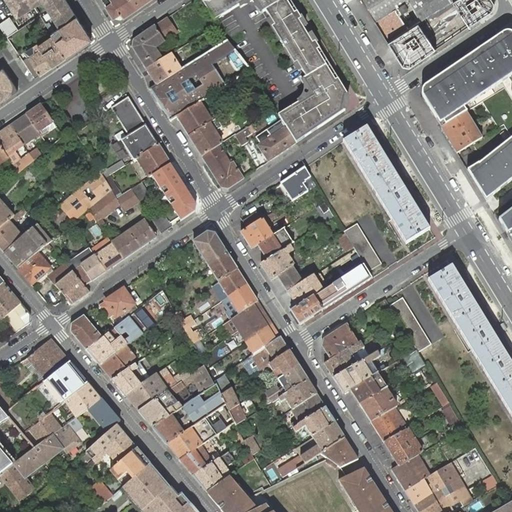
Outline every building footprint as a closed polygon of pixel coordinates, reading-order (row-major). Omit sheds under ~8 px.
[(6,0),(17,17),(43,1),(59,28),(77,16),(66,0),(6,0)] [(124,17),(137,8),(131,0),(112,0),(113,1),(106,6),(113,18),(121,20),(124,17)] [(131,0),(137,8),(149,0),(131,0)] [(200,0),(214,21),(248,0),(255,0),(262,12),(265,10),(270,18),(274,26),(272,27),(294,65),(297,63),(301,70),(306,78),(315,93),(298,103),(278,115),(286,127),(296,144),(341,113),(345,92),(338,79),(335,81),(316,51),(307,35),(303,29),(294,14),(285,0),(200,0)] [(408,0),(362,0),(375,20),(408,0)] [(408,0),(375,20),(387,40),(408,28),(414,24),(413,22),(411,19),(407,22),(406,25),(403,20),(405,19),(410,16),(407,12),(407,11),(413,8),(418,16),(419,18),(421,20),(453,0),(408,0)] [(408,28),(387,40),(403,65),(410,66),(493,10),(495,3),(493,0),(453,0),(421,20),(419,21),(414,24),(408,28)] [(296,12),(294,14),(303,29),(306,28),(296,12)] [(91,40),(77,16),(52,33),(53,35),(67,57),(91,40)] [(0,23),(0,26),(8,38),(18,30),(9,17),(0,23)] [(175,29),(167,17),(154,26),(134,41),(132,48),(146,70),(162,60),(154,48),(164,41),(162,38),(175,29)] [(162,38),(164,41),(178,32),(175,29),(162,38)] [(492,119),(498,128),(502,125),(511,140),(511,144),(481,169),(478,164),(467,170),(485,200),(511,179),(511,32),(506,31),(423,88),(421,95),(429,108),(441,128),(466,113),(483,103),(492,119)] [(310,34),(307,35),(316,51),(319,49),(310,34)] [(53,66),(67,57),(53,35),(50,37),(52,39),(40,47),(53,66)] [(52,39),(50,37),(47,39),(44,41),(39,45),(40,47),(52,39)] [(200,102),(250,70),(227,41),(181,70),(156,85),(150,89),(170,121),(176,117),(200,102)] [(39,45),(37,43),(33,46),(37,51),(28,57),(40,75),(53,66),(40,47),(39,45)] [(25,52),(28,57),(37,51),(33,46),(25,52)] [(156,85),(181,70),(170,54),(162,60),(146,70),(156,85)] [(0,98),(2,97),(4,100),(18,90),(2,69),(0,70),(0,98)] [(297,101),(298,103),(315,93),(306,78),(303,79),(311,91),(297,101)] [(121,141),(134,161),(137,158),(158,145),(146,125),(128,98),(111,109),(129,136),(121,141)] [(203,107),(200,102),(176,117),(189,136),(209,123),(213,121),(211,119),(203,107)] [(41,136),(49,132),(46,127),(53,122),(41,105),(26,115),(38,132),(39,134),(41,136)] [(203,107),(211,119),(213,118),(205,106),(203,107)] [(441,128),(457,153),(481,138),(482,138),(466,113),(441,128)] [(38,132),(26,115),(10,126),(23,145),(39,134),(38,132)] [(222,127),(217,119),(215,119),(213,121),(209,123),(189,136),(202,157),(219,146),(222,144),(214,132),(222,127)] [(49,132),(56,127),(53,122),(46,127),(49,132)] [(238,124),(232,128),(236,134),(242,129),(238,124)] [(10,126),(0,132),(0,146),(7,156),(23,145),(10,126)] [(252,134),(248,127),(235,136),(242,147),(248,142),(246,138),(252,134)] [(268,162),(296,144),(286,127),(271,137),(267,130),(258,136),(256,138),(260,144),(258,146),(268,162)] [(367,127),(343,143),(381,204),(391,220),(406,244),(430,230),(367,127)] [(39,134),(23,145),(25,148),(41,136),(39,134)] [(256,138),(258,136),(256,134),(252,137),(253,139),(258,146),(260,144),(256,138)] [(45,143),(49,148),(57,142),(53,136),(45,143)] [(478,164),(481,169),(511,144),(511,140),(511,139),(478,164)] [(23,145),(7,156),(8,159),(25,148),(23,145)] [(158,145),(137,158),(149,178),(152,176),(170,164),(158,145)] [(0,146),(0,164),(2,163),(5,161),(8,159),(7,156),(0,146)] [(229,189),(244,179),(233,162),(230,164),(229,161),(226,158),(223,152),(219,146),(202,157),(221,187),(229,189)] [(29,154),(34,161),(41,155),(37,149),(29,154)] [(14,167),(18,173),(34,161),(29,154),(14,167)] [(88,154),(84,157),(90,166),(94,163),(88,154)] [(121,161),(101,174),(102,175),(104,179),(109,176),(111,175),(125,166),(121,161)] [(196,205),(170,164),(152,176),(181,221),(195,212),(196,205)] [(90,170),(94,176),(100,172),(96,166),(90,170)] [(311,177),(303,168),(281,184),(282,187),(286,192),(288,195),(291,199),(292,201),(308,191),(303,184),(306,182),(305,181),(306,180),(311,177)] [(89,210),(112,191),(111,191),(104,179),(102,175),(101,174),(100,172),(94,176),(59,205),(74,222),(89,210)] [(109,176),(104,179),(111,191),(112,191),(116,198),(122,195),(109,176)] [(315,176),(308,181),(313,188),(320,183),(315,176)] [(308,191),(312,188),(306,180),(305,181),(306,182),(303,184),(308,191)] [(150,195),(141,182),(131,189),(140,202),(145,198),(150,195)] [(116,198),(112,191),(89,210),(101,227),(105,223),(102,219),(120,205),(124,212),(140,202),(131,189),(122,195),(116,198)] [(148,203),(145,198),(140,202),(143,207),(148,203)] [(321,213),(329,208),(326,203),(319,208),(321,213)] [(33,228),(37,225),(34,221),(20,233),(18,230),(15,227),(12,224),(26,212),(23,209),(14,217),(11,219),(9,221),(0,229),(0,248),(4,254),(24,237),(33,228)] [(4,211),(11,219),(14,217),(6,209),(4,211)] [(511,210),(498,221),(505,232),(507,235),(511,231),(511,210)] [(0,229),(9,221),(11,219),(4,211),(1,214),(0,213),(0,229)] [(242,221),(248,229),(262,220),(256,212),(242,221)] [(152,220),(162,234),(172,227),(162,213),(152,220)] [(276,234),(278,232),(276,228),(279,226),(277,224),(274,225),(272,223),(271,221),(277,217),(274,213),(268,216),(263,219),(271,231),(273,235),(276,234)] [(251,249),(258,245),(272,236),(273,235),(271,231),(263,219),(262,220),(248,229),(241,233),(251,249)] [(124,260),(157,237),(146,221),(112,244),(113,245),(116,249),(124,260)] [(364,265),(369,272),(382,264),(357,224),(344,232),(345,234),(353,246),(354,249),(364,265)] [(48,244),(51,241),(37,225),(33,228),(24,237),(4,254),(11,261),(18,269),(37,253),(47,245),(48,244)] [(193,242),(210,268),(228,255),(215,234),(208,233),(193,242)] [(346,251),(353,246),(345,234),(338,238),(346,251)] [(258,245),(268,260),(282,252),(276,242),(272,236),(258,245)] [(106,272),(124,260),(116,249),(113,245),(96,257),(106,272)] [(271,281),(278,276),(292,268),(294,266),(291,261),(290,259),(289,258),(287,255),(289,254),(290,253),(287,248),(282,252),(268,260),(261,265),(271,281)] [(354,249),(350,252),(360,267),(364,265),(354,249)] [(51,269),(37,253),(18,269),(25,277),(31,285),(51,269)] [(228,255),(210,268),(219,282),(237,270),(228,255)] [(92,282),(106,272),(96,257),(95,256),(87,262),(84,257),(68,267),(72,273),(73,272),(84,286),(92,282)] [(72,273),(68,267),(65,264),(49,278),(56,286),(72,273)] [(511,363),(452,265),(428,280),(458,329),(471,350),(511,416),(511,363)] [(278,276),(288,292),(302,283),(299,278),(292,268),(278,276)] [(247,285),(237,270),(219,282),(228,297),(247,285)] [(90,293),(84,286),(73,272),(72,273),(56,286),(66,299),(72,305),(90,293)] [(323,291),(313,276),(309,279),(307,279),(317,295),(323,291)] [(298,308),(314,297),(317,295),(307,279),(304,282),(302,283),(288,292),(298,308)] [(219,282),(212,287),(221,302),(228,297),(219,282)] [(12,294),(4,284),(0,287),(0,322),(21,304),(12,294)] [(342,298),(333,284),(323,291),(317,295),(314,297),(323,311),(342,298)] [(257,302),(247,285),(228,297),(239,314),(257,302)] [(175,311),(166,297),(163,290),(137,310),(125,320),(115,328),(113,330),(106,336),(102,339),(87,351),(100,366),(115,355),(127,346),(128,345),(164,319),(168,316),(175,311)] [(125,320),(137,310),(134,305),(128,296),(124,290),(106,301),(100,306),(108,318),(115,314),(117,317),(121,314),(125,320)] [(128,296),(134,305),(139,302),(133,293),(128,296)] [(301,325),(323,311),(314,297),(298,308),(291,312),(300,325),(301,325)] [(403,298),(389,306),(393,312),(397,319),(403,328),(407,334),(416,350),(418,353),(432,344),(403,298)] [(389,306),(385,300),(377,305),(384,318),(393,312),(389,306)] [(254,355),(280,338),(257,302),(239,314),(231,319),(254,355)] [(21,304),(6,318),(16,332),(30,323),(31,316),(30,315),(21,304)] [(175,312),(175,311),(168,316),(172,321),(178,317),(175,312)] [(172,321),(168,316),(164,319),(167,324),(172,321)] [(71,332),(87,351),(102,339),(84,317),(72,324),(71,332)] [(322,347),(331,360),(347,350),(358,343),(347,325),(324,339),(322,347)] [(402,337),(407,334),(403,328),(398,331),(402,337)] [(188,335),(193,345),(202,339),(197,330),(188,335)] [(252,356),(261,370),(269,365),(274,362),(273,362),(289,352),(280,338),(254,355),(252,356)] [(43,383),(70,362),(51,339),(28,359),(20,363),(24,367),(30,362),(43,377),(39,381),(41,384),(43,383)] [(347,350),(351,356),(364,347),(361,342),(358,343),(347,350)] [(100,366),(112,381),(127,370),(132,367),(129,364),(137,358),(127,346),(115,355),(100,366)] [(372,377),(378,373),(386,368),(384,366),(377,370),(372,362),(381,357),(387,351),(385,348),(378,352),(362,362),(365,366),(372,377)] [(366,349),(358,352),(361,359),(369,355),(366,349)] [(324,364),(333,379),(357,365),(351,356),(347,350),(331,360),(324,364)] [(414,372),(425,365),(418,353),(416,350),(408,355),(405,357),(414,372)] [(274,362),(269,365),(278,379),(298,366),(289,352),(273,362),(274,362)] [(261,370),(252,356),(243,362),(251,376),(258,372),(261,370)] [(129,364),(132,367),(135,364),(140,362),(137,358),(129,364)] [(438,367),(449,387),(460,381),(449,361),(438,367)] [(88,384),(70,362),(41,384),(37,388),(55,410),(88,384)] [(343,394),(350,390),(371,377),(372,377),(365,366),(362,362),(357,365),(333,379),(343,394)] [(112,381),(125,396),(142,385),(132,373),(138,368),(135,364),(132,367),(127,370),(112,381)] [(194,380),(202,394),(215,386),(213,382),(204,366),(191,375),(187,378),(181,382),(185,386),(194,380)] [(298,366),(278,379),(282,386),(278,388),(277,386),(272,389),(266,393),(272,402),(278,399),(307,380),(298,366)] [(125,396),(138,412),(156,400),(168,391),(177,385),(181,382),(187,378),(184,374),(173,381),(167,372),(170,370),(168,367),(165,369),(160,372),(156,374),(142,385),(125,396)] [(221,377),(223,381),(230,376),(228,373),(221,377)] [(380,392),(381,391),(385,389),(387,388),(378,373),(372,377),(371,377),(380,392)] [(0,407),(5,413),(15,406),(0,388),(0,387),(6,383),(0,375),(0,407)] [(216,385),(221,395),(229,390),(223,381),(221,377),(215,381),(216,385)] [(350,390),(360,404),(380,392),(371,377),(350,390)] [(316,394),(307,380),(278,399),(280,403),(285,400),(292,410),(316,394)] [(138,412),(153,428),(170,416),(171,416),(182,408),(172,396),(185,387),(185,386),(181,382),(177,385),(168,391),(156,400),(138,412)] [(444,407),(449,403),(437,383),(431,386),(444,407)] [(68,405),(77,417),(87,409),(101,397),(88,384),(66,402),(68,405)] [(226,404),(221,395),(216,385),(215,386),(202,394),(182,408),(171,416),(170,416),(153,428),(167,445),(183,434),(180,428),(191,421),(195,426),(226,404)] [(266,393),(272,389),(271,388),(263,393),(270,404),(272,402),(266,393)] [(229,390),(221,395),(226,404),(229,411),(238,405),(239,404),(231,389),(229,390)] [(393,409),(394,408),(397,407),(385,389),(381,391),(393,409)] [(360,404),(371,422),(389,411),(393,409),(381,391),(380,392),(360,404)] [(325,408),(316,394),(292,410),(298,420),(290,425),(293,429),(325,408)] [(87,409),(107,433),(121,421),(101,397),(87,409)] [(229,411),(226,404),(195,426),(191,429),(183,434),(167,445),(180,461),(194,451),(200,446),(209,440),(212,439),(234,423),(229,411)] [(245,420),(238,405),(229,411),(234,423),(236,425),(240,423),(245,420)] [(450,406),(442,411),(446,418),(452,427),(460,422),(450,406)] [(0,407),(0,475),(35,449),(29,442),(26,438),(23,435),(5,413),(0,407)] [(312,438),(335,423),(325,408),(293,429),(296,433),(304,428),(305,426),(307,429),(310,434),(312,438)] [(389,411),(402,432),(407,429),(394,408),(393,409),(389,411)] [(384,443),(402,432),(389,411),(371,422),(384,443)] [(29,442),(35,449),(40,445),(55,433),(62,428),(53,416),(51,413),(29,430),(23,435),(26,438),(32,433),(35,438),(29,442)] [(35,449),(0,475),(0,476),(18,500),(33,489),(28,483),(30,481),(27,477),(66,448),(69,451),(81,442),(75,434),(84,427),(77,417),(62,428),(55,433),(40,445),(35,449)] [(305,464),(320,454),(345,438),(335,423),(312,438),(317,446),(301,457),(272,475),(275,479),(277,482),(305,464)] [(124,433),(117,425),(107,433),(86,452),(92,460),(105,449),(124,433)] [(408,428),(413,438),(416,436),(410,427),(408,428)] [(417,455),(422,452),(413,438),(408,428),(407,429),(402,432),(417,455)] [(239,444),(243,441),(239,432),(234,436),(239,444)] [(384,443),(399,466),(417,455),(402,432),(384,443)] [(137,449),(124,433),(105,449),(92,460),(95,463),(108,452),(118,465),(137,449)] [(368,441),(363,433),(358,436),(363,444),(368,441)] [(258,451),(249,437),(243,441),(252,456),(258,451)] [(338,467),(339,468),(358,459),(345,438),(320,454),(328,460),(338,467)] [(180,461),(193,476),(206,467),(210,464),(212,463),(215,461),(220,458),(221,457),(217,453),(209,440),(200,446),(194,451),(180,461)] [(128,472),(133,478),(150,464),(137,449),(118,465),(110,471),(118,480),(128,472)] [(235,461),(228,452),(221,457),(220,458),(215,461),(212,463),(210,464),(206,467),(193,476),(206,492),(222,480),(229,476),(231,474),(226,467),(235,461)] [(392,470),(405,491),(430,476),(417,455),(399,466),(392,470)] [(358,459),(339,468),(340,469),(358,460),(358,459)] [(338,467),(328,460),(326,464),(335,470),(338,467)] [(405,491),(418,511),(453,511),(472,501),(469,496),(453,466),(451,463),(450,463),(430,476),(405,491)] [(170,488),(150,464),(122,489),(142,511),(170,488)] [(338,481),(339,482),(364,470),(364,469),(338,481)] [(391,511),(364,470),(339,482),(358,511),(391,511)] [(118,480),(124,487),(133,478),(128,472),(118,480)] [(272,511),(266,504),(257,509),(229,476),(222,480),(206,492),(223,511),(272,511)] [(483,481),(489,491),(499,486),(493,476),(483,481)] [(88,490),(102,506),(108,501),(94,485),(88,490)] [(196,511),(182,495),(178,497),(170,488),(153,503),(148,507),(142,511),(196,511)] [(511,511),(511,502),(510,504),(507,506),(503,508),(495,511),(511,511)]
